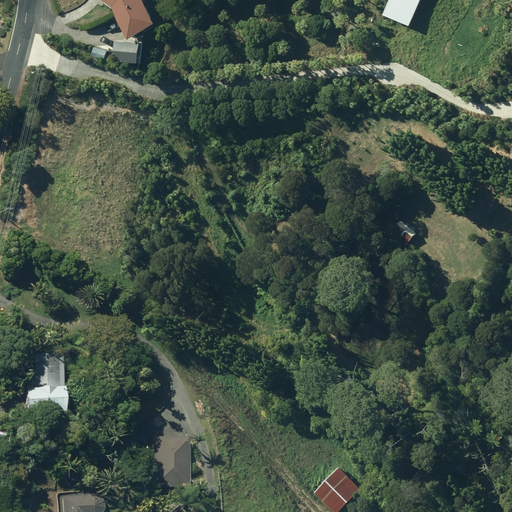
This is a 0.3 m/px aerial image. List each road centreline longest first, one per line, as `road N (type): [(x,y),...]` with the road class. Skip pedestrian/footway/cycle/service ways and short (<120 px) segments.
road 1 (unknown): [(14,62),(173,90),(390,72),(480,110),(511,111)]
road 2 (residential): [(0,119),(28,0)]
